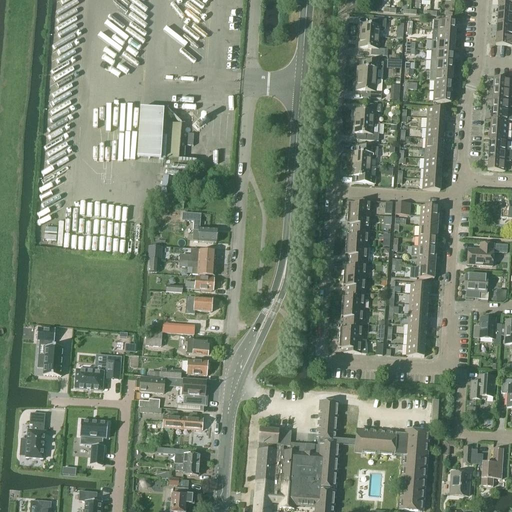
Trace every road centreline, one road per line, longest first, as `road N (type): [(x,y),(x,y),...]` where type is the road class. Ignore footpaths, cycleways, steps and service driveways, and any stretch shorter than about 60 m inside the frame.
road 1 (secondary): [(219,511),(232,380),(272,309),(286,257),(299,88)]
road 2 (residential): [(445,360),(433,370),(320,363),(333,192)]
road 3 (residential): [(67,331),(63,400),(115,404),(125,413),(117,511)]
road 4 (residential): [(333,192),(348,0)]
road 5 (unknown): [(248,381),(275,399),(337,396),(424,413)]
road 6 (residential): [(462,178),(481,0)]
road 7 (unclassified): [(241,169),(229,333)]
road 8 (residential): [(511,439),(455,436),(458,378),(445,360)]
road 9 (residential): [(333,192),(454,197)]
